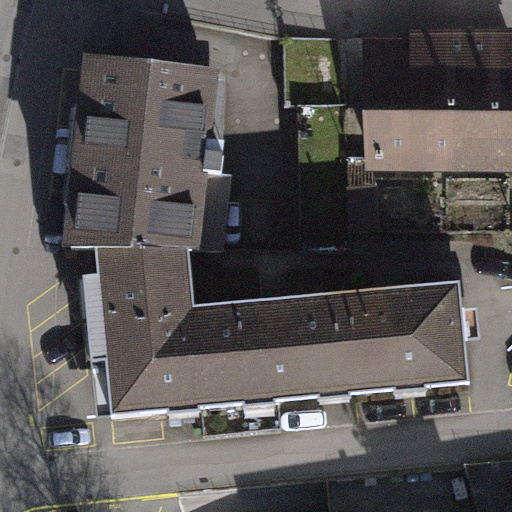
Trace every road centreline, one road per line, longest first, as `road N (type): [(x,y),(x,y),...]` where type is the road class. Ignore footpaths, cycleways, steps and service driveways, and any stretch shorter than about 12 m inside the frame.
road 1 (residential): [(0,477),(511,429)]
road 2 (residential): [(511,10),(396,13),(237,0)]
